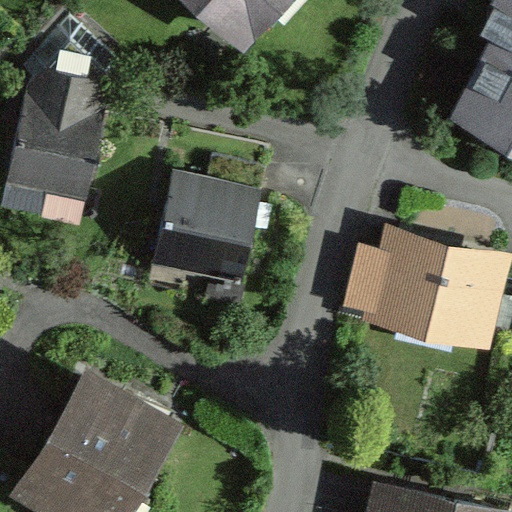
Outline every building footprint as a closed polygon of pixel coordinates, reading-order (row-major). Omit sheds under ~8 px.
[(211,0),(254,38),(288,0),(211,0)] [(511,0),(482,0),(476,12),(490,19),(447,102),(511,135),(511,0)] [(50,176),(91,184),(110,91),(127,72),(76,26),(52,53),(36,50),(8,190),(46,198),(50,176)] [(264,183),(261,182),(266,161),(213,149),(208,170),(175,163),(155,256),(244,276),(264,183)] [(378,238),(357,233),(342,297),(363,301),(361,311),(487,340),(510,240),(383,212),(378,238)] [(130,511),(189,411),(89,353),(14,483),(63,511),(130,511)] [(511,511),(511,499),(371,468),(361,511),(511,511)]
